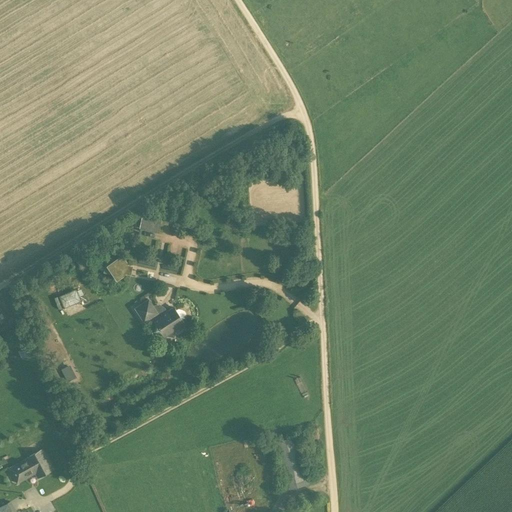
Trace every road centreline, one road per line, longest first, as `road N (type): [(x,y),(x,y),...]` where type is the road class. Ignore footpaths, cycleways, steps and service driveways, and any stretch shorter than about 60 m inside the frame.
road 1 (track): [(333,511),(312,152),(286,77),(237,0)]
road 2 (track): [(0,286),(247,135),(302,110)]
